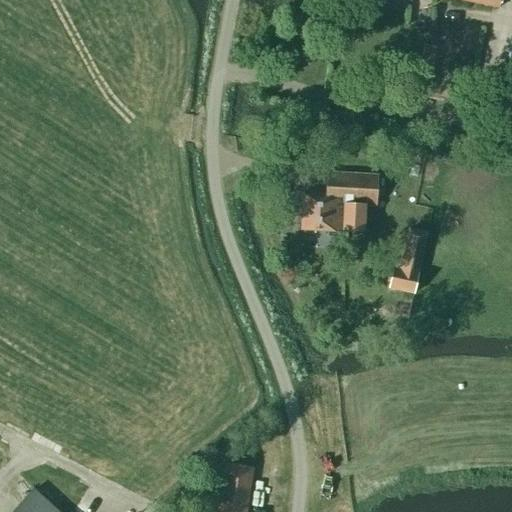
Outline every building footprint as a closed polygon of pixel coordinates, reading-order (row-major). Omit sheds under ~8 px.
[(458,0),(498,8),(499,0),(458,0)] [(374,207),(376,176),(326,172),(324,196),(303,194),(302,194),(297,194),(293,197),(292,207),(296,211),(301,211),(300,230),(329,232),(346,233),(361,234),(363,206),(374,207)] [(412,293),(426,233),(408,229),(394,290),(412,293)] [(245,511),(252,467),(222,462),(217,498),(189,493),(186,511),(245,511)] [(55,511),(32,490),(12,511),(55,511)] [(280,511),(282,495),(257,494),(256,506),(265,506),(264,511),(280,511)]
